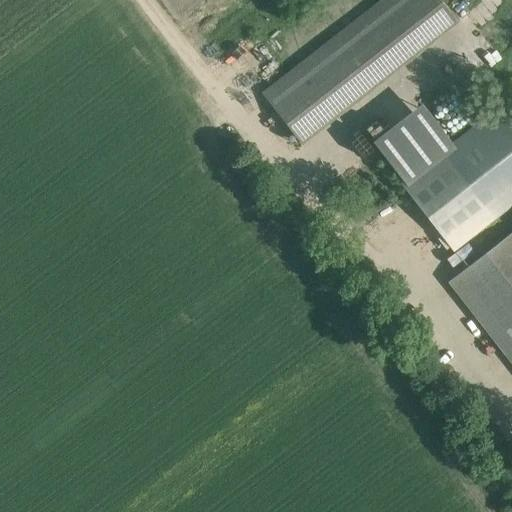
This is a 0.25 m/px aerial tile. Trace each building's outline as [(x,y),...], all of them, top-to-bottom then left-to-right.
[(440,0),(381,0),(261,94),(301,145),(458,22),(440,0)] [(248,32),(219,46),(223,56),(252,42),(248,32)] [(481,41),(452,72),(461,81),(490,50),(481,41)] [(511,133),(494,110),(400,183),(452,250),(511,204),(511,133)] [(511,231),(448,281),(511,363),(511,231)] [(475,435),(505,473),(511,467),(511,433),(499,417),(475,435)]
